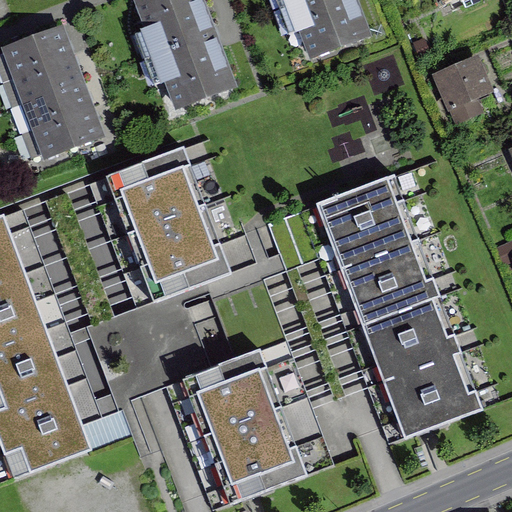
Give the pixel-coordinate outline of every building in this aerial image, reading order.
[(204,0),(147,0),(135,5),(177,114),(239,91),(204,0)] [(360,0),(288,0),(313,64),(376,39),(360,0)] [(2,56),(14,84),(76,59),(64,31),(2,56)] [(14,84),(25,112),(87,87),(76,59),(14,84)] [(482,59),(432,78),(446,116),(497,98),(482,59)] [(25,112),(36,140),(98,116),(87,87),(25,112)] [(36,140),(47,168),(109,144),(98,116),(36,140)] [(111,178),(134,240),(207,214),(184,152),(111,178)] [(317,205),(340,266),(417,238),(395,177),(317,205)] [(134,240),(157,303),(229,276),(207,214),(134,240)] [(0,224),(0,290),(26,281),(4,223),(0,224)] [(340,266),(362,325),(439,296),(417,238),(340,266)] [(0,290),(0,355),(47,338),(26,281),(0,290)] [(362,325),(383,381),(460,352),(439,296),(362,325)] [(0,355),(0,421),(69,396),(47,338),(0,355)] [(383,381),(405,438),(482,409),(460,352),(383,381)] [(261,356),(181,386),(205,448),(285,418),(261,356)] [(0,421),(0,446),(13,482),(90,454),(69,396),(0,421)] [(285,418),(205,448),(229,511),(308,480),(285,418)]
